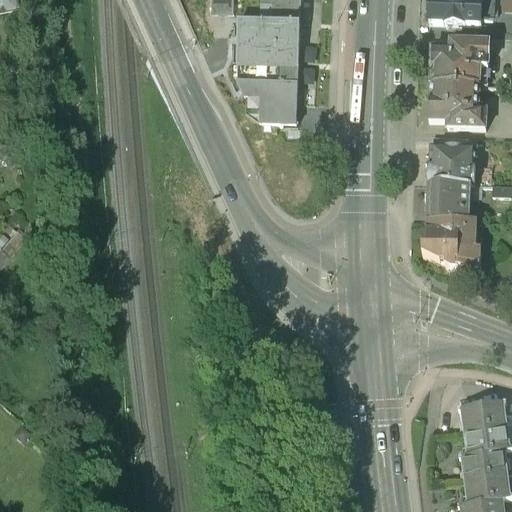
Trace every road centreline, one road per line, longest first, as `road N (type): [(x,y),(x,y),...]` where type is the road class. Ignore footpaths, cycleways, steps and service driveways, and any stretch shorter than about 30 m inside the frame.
road 1 (secondary): [(170,52),(250,220),(283,261),(368,301)]
road 2 (secondary): [(368,301),(374,0)]
road 3 (secondary): [(368,301),(392,511)]
road 4 (tertiary): [(511,351),(368,301)]
